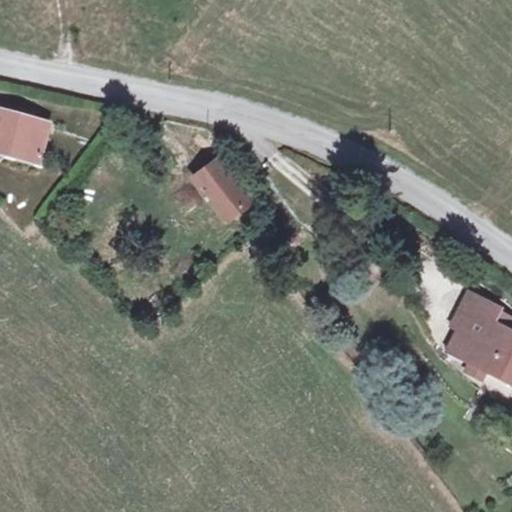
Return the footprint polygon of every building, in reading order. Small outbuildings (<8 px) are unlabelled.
[(0,110),(0,156),(36,166),(48,123),(0,110)] [(251,203),(229,168),(221,172),(214,163),(191,177),(209,202),(224,224),(251,203)] [(511,343),(507,340),(490,331),(498,317),(468,298),(450,331),(455,336),(446,355),(465,366),(481,375),(506,390),(509,384),(511,385),(511,343)] [(511,327),(511,325),(498,317),(490,331),(507,340),(511,327)] [(475,384),(481,375),(465,366),(460,375),(475,384)]
